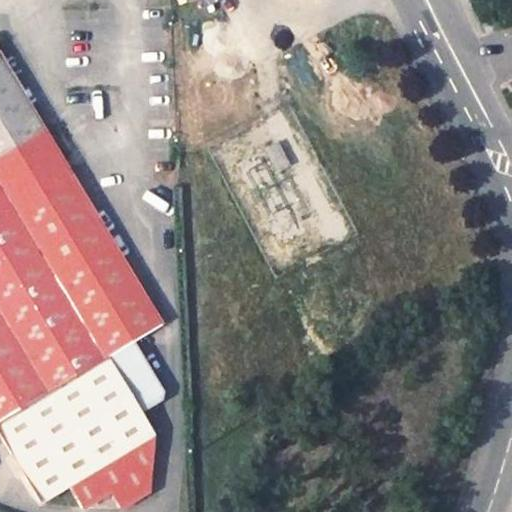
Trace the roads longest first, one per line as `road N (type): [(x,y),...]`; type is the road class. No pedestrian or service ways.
road 1 (residential): [(402,0),(490,175)]
road 2 (residential): [(415,0),(484,128),(508,135)]
road 3 (residential): [(508,135),(443,0)]
